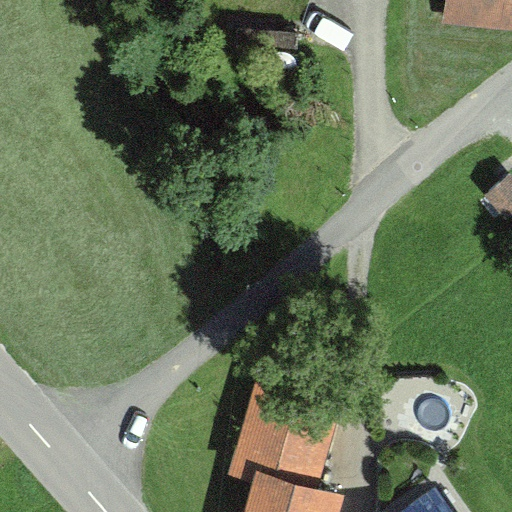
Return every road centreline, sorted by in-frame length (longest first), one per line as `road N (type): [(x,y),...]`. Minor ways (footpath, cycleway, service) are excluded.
road 1 (track): [(511,90),(65,464)]
road 2 (tertiary): [(107,511),(0,390)]
